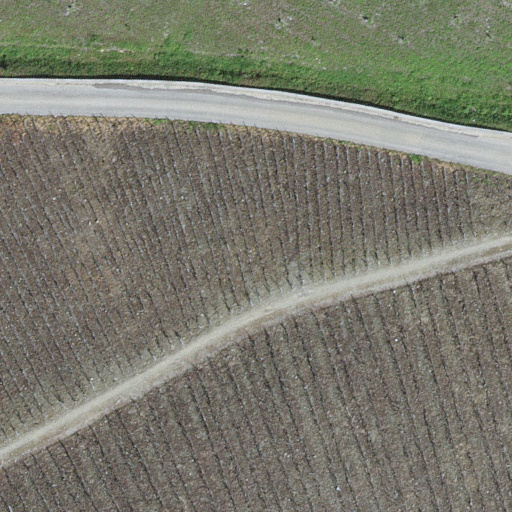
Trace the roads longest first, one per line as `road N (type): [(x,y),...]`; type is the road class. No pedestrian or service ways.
road 1 (track): [(511,242),(252,323),(0,461)]
road 2 (unclassified): [(511,153),(275,110),(0,98)]
